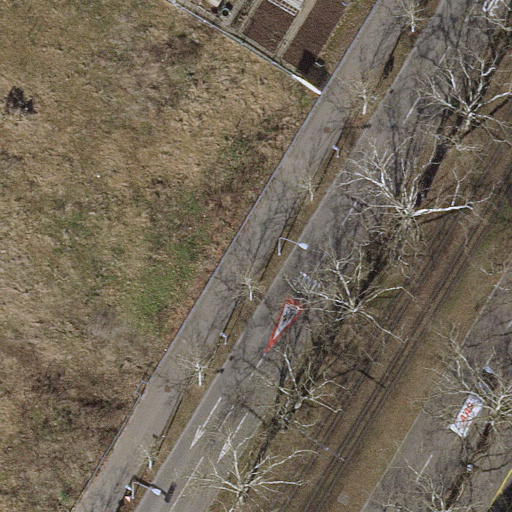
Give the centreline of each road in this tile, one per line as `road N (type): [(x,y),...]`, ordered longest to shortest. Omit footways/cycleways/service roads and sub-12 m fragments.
road 1 (secondary): [(478,0),(172,511)]
road 2 (secondary): [(398,511),(511,324)]
